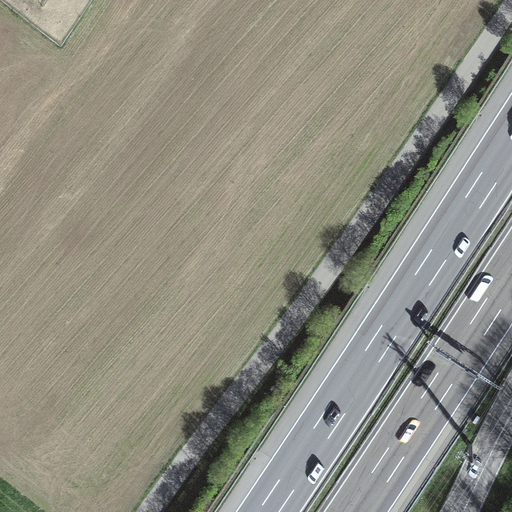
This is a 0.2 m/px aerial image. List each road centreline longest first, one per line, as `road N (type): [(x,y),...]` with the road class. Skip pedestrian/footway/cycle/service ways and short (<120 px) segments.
road 1 (unclassified): [(511,3),(150,511)]
road 2 (motorway): [(511,142),(268,511)]
road 3 (motorway): [(356,511),(511,277)]
